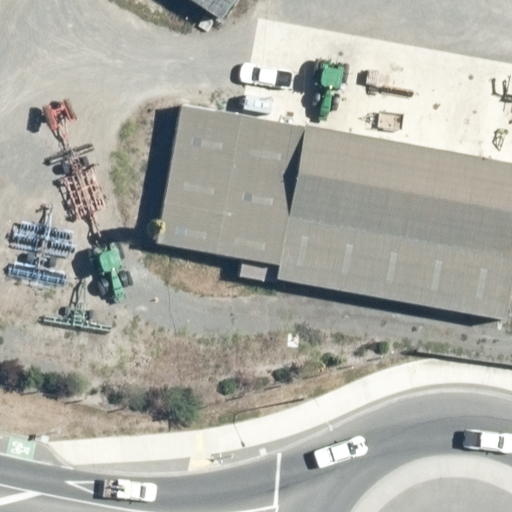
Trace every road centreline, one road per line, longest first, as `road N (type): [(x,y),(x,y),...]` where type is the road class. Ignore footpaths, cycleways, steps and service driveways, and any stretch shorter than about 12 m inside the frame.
road 1 (secondary): [(0,494),(87,486),(206,496),(343,460)]
road 2 (secondary): [(343,460),(384,433),(431,419),(511,432)]
